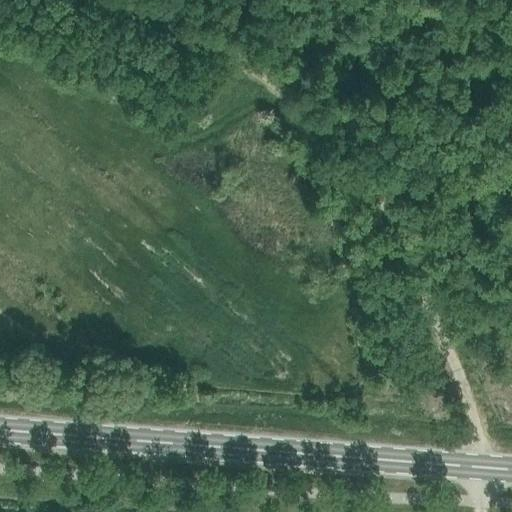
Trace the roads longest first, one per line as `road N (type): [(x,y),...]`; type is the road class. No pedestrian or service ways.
road 1 (secondary): [(511,471),(0,432)]
road 2 (track): [(415,280),(374,184),(335,128),(259,67),(126,0)]
road 3 (track): [(481,469),(477,426),(415,280)]
